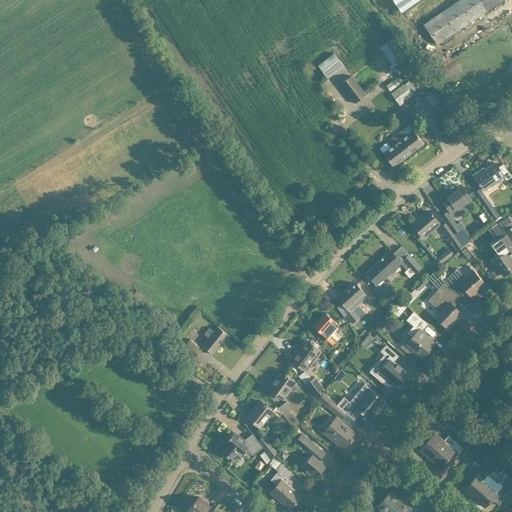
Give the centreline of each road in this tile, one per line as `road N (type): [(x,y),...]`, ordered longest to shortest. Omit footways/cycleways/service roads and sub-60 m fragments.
road 1 (residential): [(184,454),(250,351),(312,278),(420,172),(497,126)]
road 2 (track): [(124,0),(154,58),(312,278)]
road 3 (residential): [(378,445),(511,302)]
